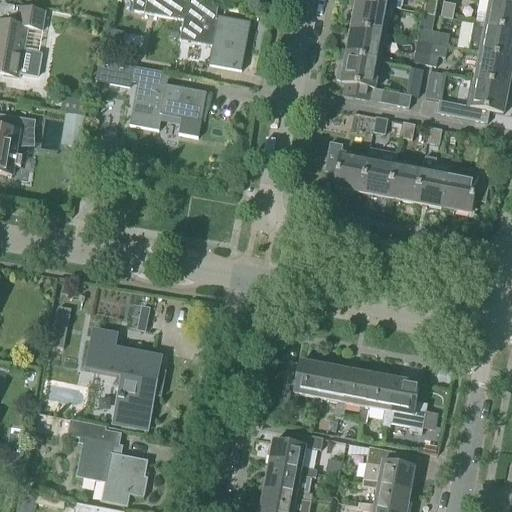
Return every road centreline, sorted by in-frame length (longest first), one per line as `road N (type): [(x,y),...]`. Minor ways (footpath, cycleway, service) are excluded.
road 1 (residential): [(252,280),(0,238)]
road 2 (unclassified): [(252,280),(494,330)]
road 3 (residential): [(206,511),(252,280)]
road 4 (residential): [(505,275),(300,232),(287,221)]
road 5 (unclassified): [(287,221),(279,206),(316,0)]
road 6 (residential): [(494,330),(457,511)]
